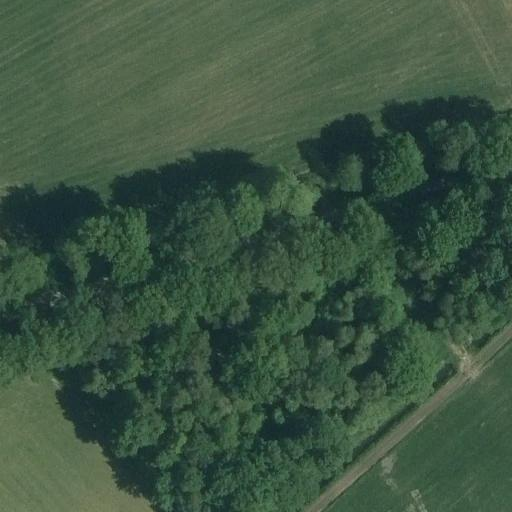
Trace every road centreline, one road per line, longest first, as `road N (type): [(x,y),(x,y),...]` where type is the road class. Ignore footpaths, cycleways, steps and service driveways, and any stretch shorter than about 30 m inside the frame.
road 1 (unclassified): [(0,318),(362,207),(511,173)]
road 2 (track): [(384,202),(432,315),(475,367)]
